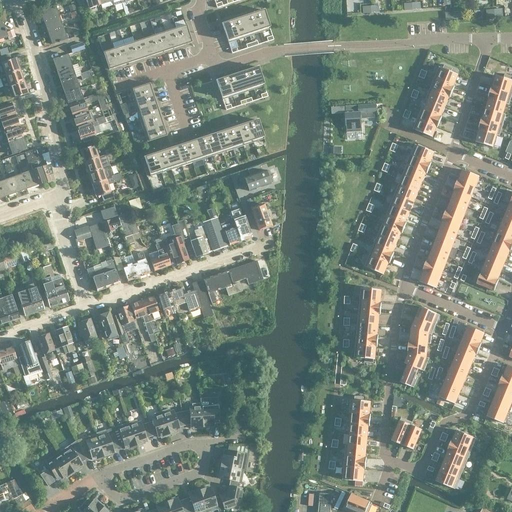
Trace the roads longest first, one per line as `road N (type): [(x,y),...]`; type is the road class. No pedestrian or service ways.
road 1 (residential): [(62,200),(41,72),(18,0)]
road 2 (residential): [(503,327),(470,410),(442,422),(419,472),(392,460)]
road 3 (residential): [(408,43),(284,49),(225,65),(212,55)]
road 4 (residential): [(87,306),(273,243)]
road 5 (residential): [(403,286),(384,453),(392,460)]
road 6 (residential): [(99,476),(117,501),(194,480),(207,462),(203,445)]
road 7 (residential): [(452,151),(403,286)]
